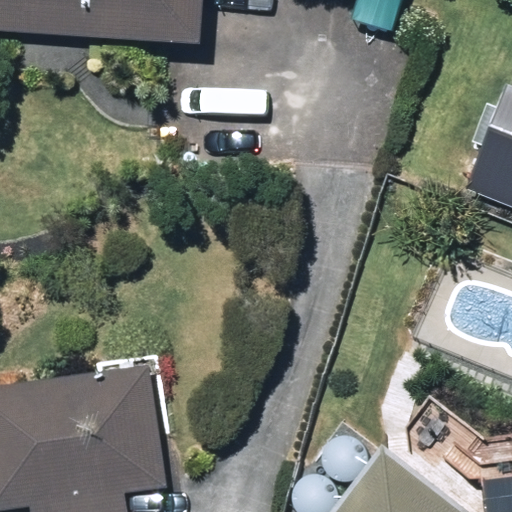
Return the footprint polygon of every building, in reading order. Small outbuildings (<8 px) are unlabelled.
[(0,0),(0,47),(213,70),(220,0),(0,0)] [(400,46),(417,0),(353,0),(344,24),(400,46)] [(511,69),(499,65),(451,189),(511,212),(511,69)] [(162,387),(0,407),(0,511),(131,511),(130,506),(177,500),(162,387)] [(449,511),(394,467),(357,511),(449,511)]
